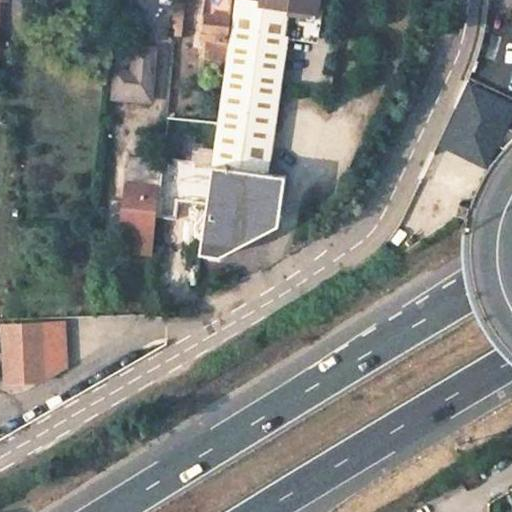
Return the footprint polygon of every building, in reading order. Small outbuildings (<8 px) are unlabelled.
[(226,56),(233,0),(205,0),(201,39),(208,40),(207,54),(226,56)] [(267,171),(274,118),(286,32),(313,36),(318,0),(262,0),(263,2),(248,0),(236,0),(211,183),(202,252),(222,255),(280,223),(286,173),(267,171)] [(115,94),(151,97),(155,49),(135,47),(133,72),(117,71),(115,94)] [(194,161),(210,163),(211,149),(195,147),(194,161)] [(162,159),(131,156),(121,254),(152,257),(162,159)] [(66,323),(0,325),(0,336),(3,386),(44,383),(69,369),(66,323)]
